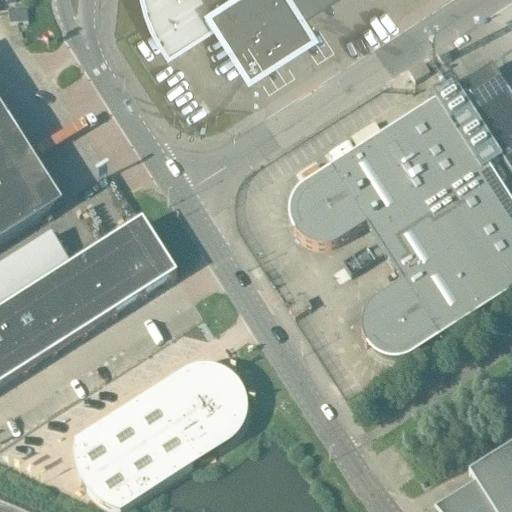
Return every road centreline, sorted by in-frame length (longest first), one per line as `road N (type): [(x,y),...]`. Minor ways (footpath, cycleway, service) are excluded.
road 1 (secondary): [(383,511),(339,458),(179,199)]
road 2 (unclassified): [(489,0),(179,199)]
road 3 (secondary): [(179,199),(105,86)]
